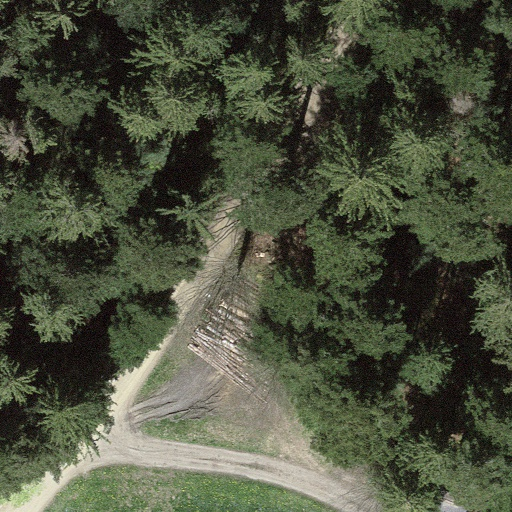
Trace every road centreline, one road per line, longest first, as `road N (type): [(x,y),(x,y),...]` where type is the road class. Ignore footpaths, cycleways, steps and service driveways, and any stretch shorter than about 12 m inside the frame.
road 1 (track): [(17,511),(147,358),(363,0)]
road 2 (track): [(368,511),(306,482),(194,454),(81,443)]
